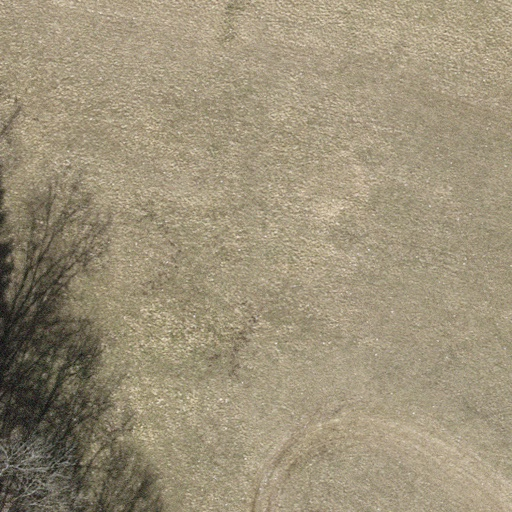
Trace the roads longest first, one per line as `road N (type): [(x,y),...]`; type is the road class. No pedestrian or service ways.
road 1 (track): [(302,63),(305,294),(270,511)]
road 2 (track): [(0,484),(285,436)]
road 3 (track): [(511,452),(419,400),(285,436)]
